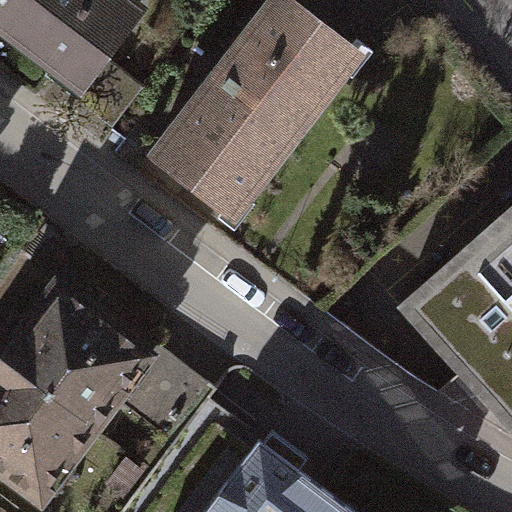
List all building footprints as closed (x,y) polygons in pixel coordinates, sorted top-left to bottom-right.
[(0,0),(0,31),(88,103),(161,13),(144,0),(0,0)] [(376,65),(293,0),(278,0),(152,162),(244,234),(376,65)] [(511,204),(403,301),(511,421),(511,204)] [(54,511),(163,369),(60,291),(0,369),(0,475),(47,511),(54,511)] [(209,412),(192,444),(226,462),(243,429),(209,412)] [(361,511),(261,436),(202,511),(361,511)]
